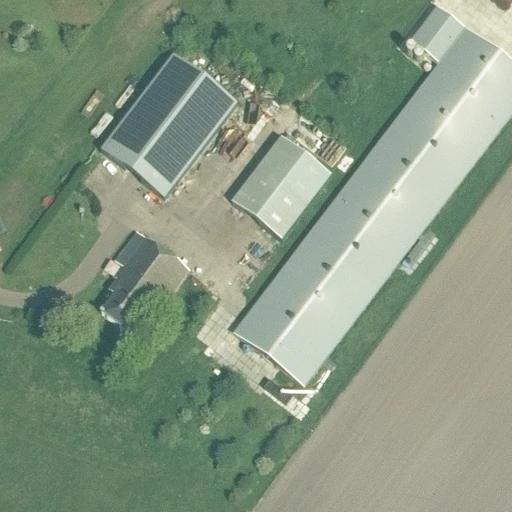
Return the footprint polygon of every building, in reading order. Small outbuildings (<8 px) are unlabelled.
[(308,244),(376,296),(511,117),(511,70),(438,14),(412,48),(441,70),(308,244)] [(174,62),(101,157),(165,206),(237,110),(174,62)] [(232,209),(281,247),(331,181),(282,144),(232,209)] [(102,321),(129,341),(145,320),(158,320),(190,279),(138,240),(117,268),(123,273),(113,285),(117,288),(109,300),(114,304),(102,321)] [(376,296),(308,244),(235,340),(303,392),(376,296)]
